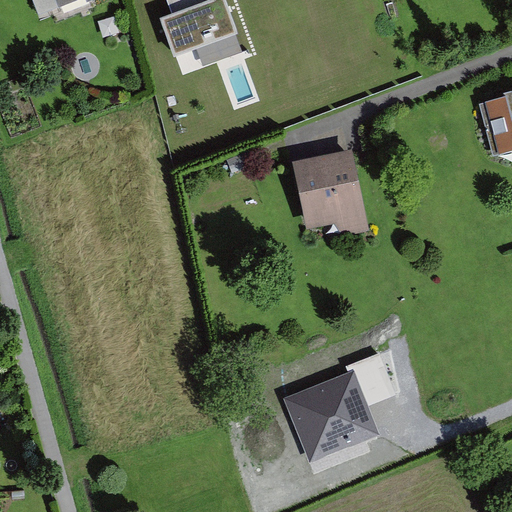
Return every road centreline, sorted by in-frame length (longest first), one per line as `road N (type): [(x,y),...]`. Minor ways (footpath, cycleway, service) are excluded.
road 1 (residential): [(0,236),(72,511)]
road 2 (residential): [(511,59),(303,139)]
